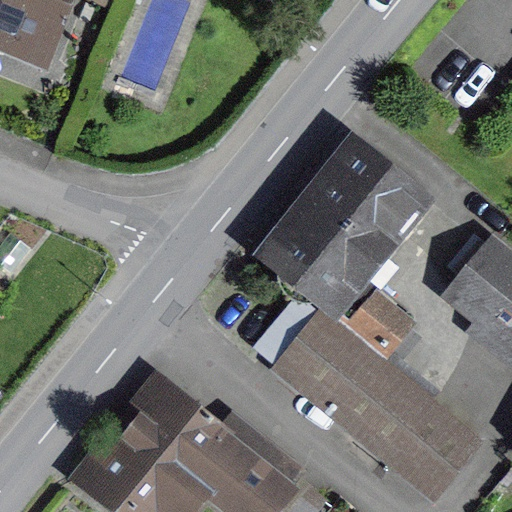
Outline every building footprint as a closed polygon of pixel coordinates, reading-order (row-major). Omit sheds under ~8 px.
[(69,0),(0,0),(0,43),(45,62),(69,0)] [(435,198),(352,132),(253,255),(321,308),(336,321),(435,198)] [(511,354),(511,252),(492,235),(441,293),(468,316),(461,324),(505,363),(511,354)] [(376,290),(344,327),(387,364),(419,327),(376,290)] [(336,321),(321,308),(272,366),(384,459),(432,400),(387,364),(344,327),(336,321)] [(152,368),(66,474),(112,511),(192,511),(206,495),(247,446),(152,368)] [(483,441),(432,400),(384,459),(434,500),(483,441)] [(279,511),(299,488),(247,446),(206,495),(227,511),(279,511)]
